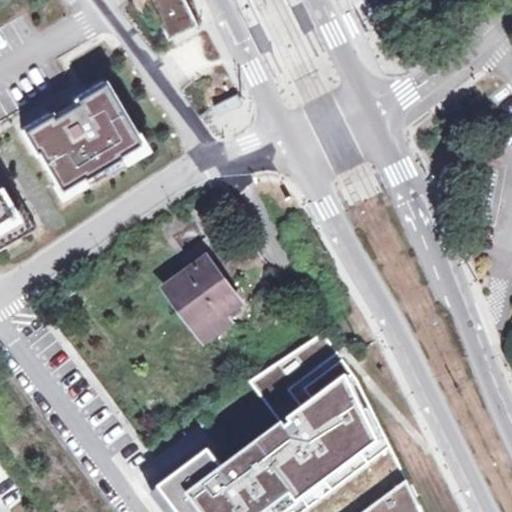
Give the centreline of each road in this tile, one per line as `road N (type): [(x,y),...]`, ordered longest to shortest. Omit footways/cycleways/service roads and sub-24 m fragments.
road 1 (secondary): [(291,146),(484,511)]
road 2 (secondary): [(511,436),(436,247),(368,111)]
road 3 (unclassified): [(0,306),(218,158)]
road 4 (unclassified): [(218,158),(92,0)]
road 5 (residential): [(368,111),(455,66),(511,12)]
road 6 (secondary): [(220,0),(291,146)]
road 7 (secondary): [(368,111),(311,0)]
